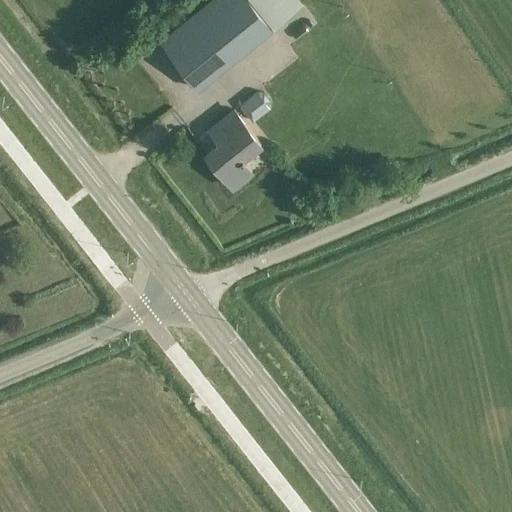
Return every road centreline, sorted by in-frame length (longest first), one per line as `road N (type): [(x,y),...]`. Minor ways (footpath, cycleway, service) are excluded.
road 1 (unclassified): [(188,298),(511,168)]
road 2 (secondary): [(188,298),(0,59)]
road 3 (secondary): [(362,511),(188,298)]
road 4 (unclassified): [(0,380),(188,298)]
